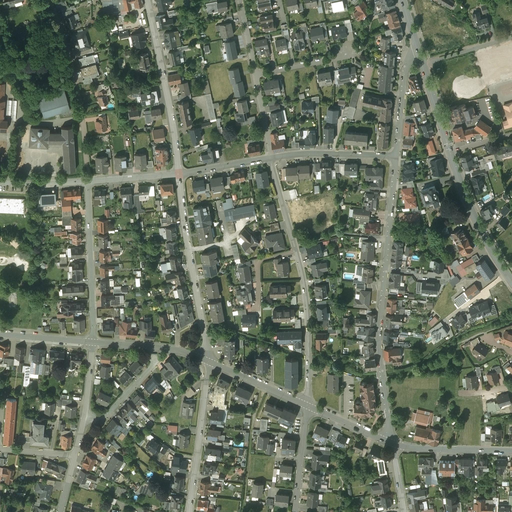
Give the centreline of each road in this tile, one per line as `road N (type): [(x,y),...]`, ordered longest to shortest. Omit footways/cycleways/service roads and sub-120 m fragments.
road 1 (residential): [(395,155),(379,338),(392,442)]
road 2 (residential): [(308,403),(305,285),(271,156)]
road 3 (residential): [(210,358),(179,172)]
road 4 (residential): [(50,0),(76,79),(88,180)]
road 5 (residential): [(179,172),(148,0)]
road 6 (residential): [(88,180),(93,341)]
road 7 (residential): [(189,511),(210,358)]
road 8 (tertiary): [(451,151),(474,218),(511,281)]
road 9 (residential): [(271,156),(395,155)]
road 10 (residential): [(511,450),(392,442)]
